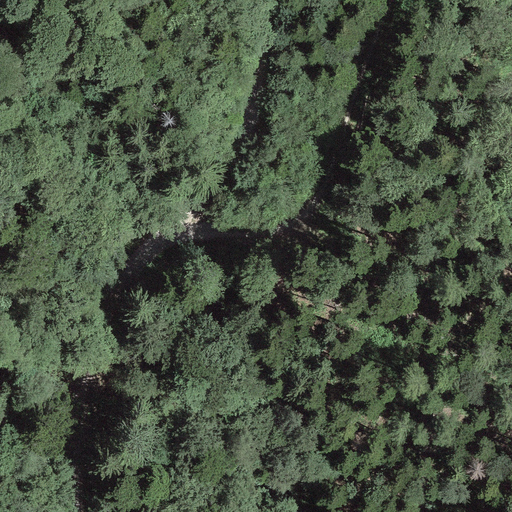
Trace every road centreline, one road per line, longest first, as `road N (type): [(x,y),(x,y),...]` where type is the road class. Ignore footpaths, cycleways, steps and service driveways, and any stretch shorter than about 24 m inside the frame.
road 1 (track): [(77,511),(80,410),(91,359),(136,265),(228,167),(249,133),(258,100),(258,0)]
road 2 (track): [(389,0),(328,174),(300,219),(272,229),(172,225)]
